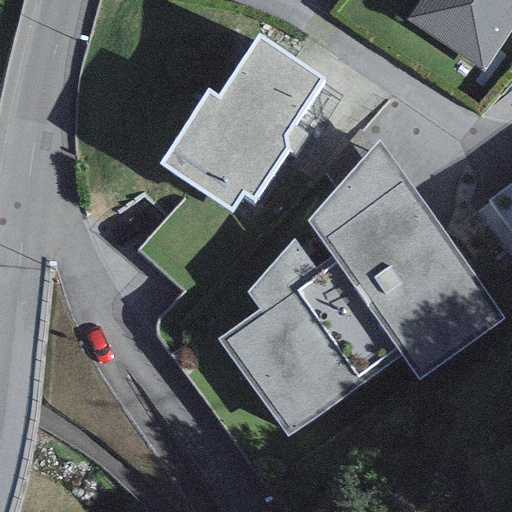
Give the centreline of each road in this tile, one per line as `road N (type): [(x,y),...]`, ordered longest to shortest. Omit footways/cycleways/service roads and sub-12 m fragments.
road 1 (tertiary): [(60,0),(38,86),(0,420)]
road 2 (unknown): [(269,0),(321,22),(436,98)]
